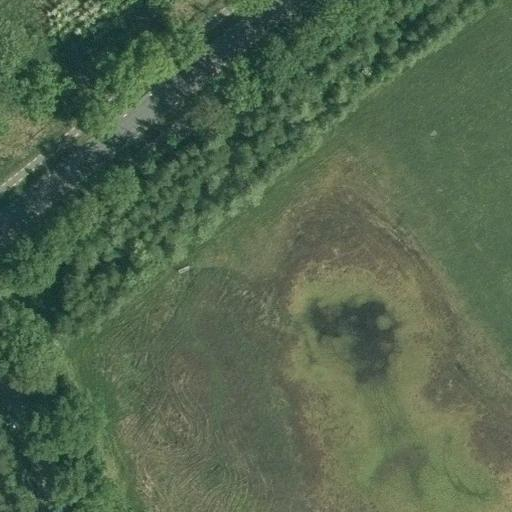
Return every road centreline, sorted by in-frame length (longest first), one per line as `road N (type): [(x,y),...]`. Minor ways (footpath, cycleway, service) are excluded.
road 1 (tertiary): [(0,233),(288,0)]
road 2 (unclassified): [(60,511),(0,367)]
